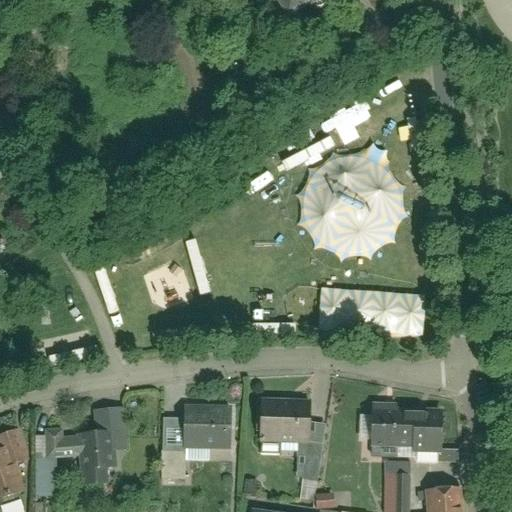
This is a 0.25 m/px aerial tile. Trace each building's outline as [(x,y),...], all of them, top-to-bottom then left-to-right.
[(258,35),(271,27),(313,0),(241,0),(237,3),(258,35)] [(271,429),(304,429),(304,387),(247,387),(247,442),(271,442),(271,429)] [(387,395),(359,394),(358,443),(408,444),(408,455),(429,455),(429,448),(449,448),(449,435),(437,435),(438,405),(386,404),(387,395)] [(170,437),(223,438),(224,396),(171,395),(170,437)] [(68,447),(71,473),(94,470),(93,459),(105,457),(104,446),(117,444),(111,398),(57,405),(60,422),(37,424),(41,451),(68,447)] [(0,485),(17,480),(8,456),(19,452),(5,414),(0,416),(0,485)] [(205,450),(205,459),(229,459),(229,450),(205,450)] [(450,511),(448,470),(413,472),(417,500),(390,500),(395,457),(378,456),(374,508),(374,511),(450,511)] [(329,505),(327,496),(310,501),(312,510),(329,505)]
